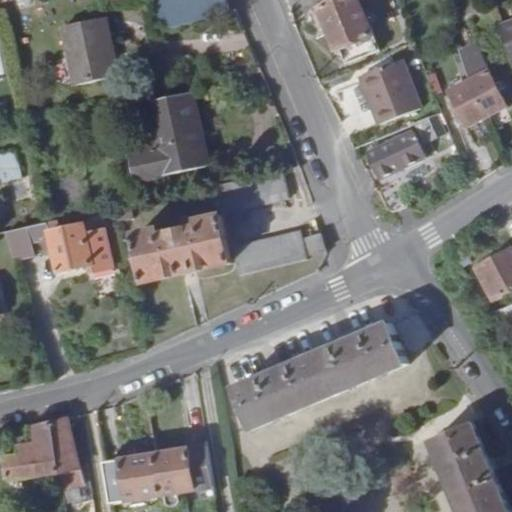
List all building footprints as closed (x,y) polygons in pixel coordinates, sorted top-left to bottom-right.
[(151,0),(158,28),(226,13),(223,0),(151,0)] [(349,0),(322,11),(321,9),(307,15),(305,18),(304,24),(307,32),(311,34),(316,35),(329,29),(338,51),(342,49),(348,63),(378,50),(359,0),(349,0)] [(75,85),(116,74),(105,29),(109,28),(105,13),(61,24),(75,85)] [(511,21),(500,26),(511,56),(511,21)] [(363,75),(382,124),(421,109),(402,59),(363,75)] [(489,70),(470,80),(490,115),(508,105),(489,70)] [(490,115),(470,80),(452,90),(470,125),(490,115)] [(134,175),(208,159),(192,90),(147,100),(157,145),(129,152),(134,175)] [(426,143),(448,135),(438,111),(417,120),(426,143)] [(414,130),(370,149),(380,175),(394,169),(400,182),(379,190),(389,208),(395,211),(409,205),(401,186),(432,173),(414,130)] [(464,147),(478,182),(492,173),(479,141),(464,147)] [(0,182),(19,176),(10,152),(0,155),(0,182)] [(288,197),(282,168),(244,177),(231,180),(217,183),(223,210),(237,207),(250,204),(262,202),(275,200),(288,197)] [(135,216),(132,202),(116,206),(119,219),(135,216)] [(162,232),(161,226),(136,231),(146,279),(233,262),(223,213),(201,218),(202,224),(162,232)] [(46,222),(13,229),(15,243),(16,243),(19,259),(38,255),(35,239),(43,237),(47,251),(56,249),(61,268),(92,262),(93,271),(115,266),(107,227),(89,232),(87,222),(62,228),(61,218),(46,222)] [(306,261),(300,232),(234,247),(240,274),(306,261)] [(306,238),(312,257),(326,253),(327,251),(321,233),(306,238)] [(501,253),(477,266),(491,292),(486,295),(490,302),(505,294),(508,298),(511,295),(511,242),(511,241),(499,249),(501,253)] [(18,288),(3,290),(9,321),(24,319),(18,288)] [(0,323),(9,321),(3,290),(0,290),(0,323)] [(253,430),(408,366),(392,327),(237,391),(253,430)] [(68,417),(52,419),(60,469),(63,487),(78,485),(68,417)] [(52,419),(35,423),(38,442),(21,445),(22,455),(9,458),(12,479),(60,469),(52,419)] [(463,511),(511,511),(473,424),(433,441),(463,511)] [(207,445),(157,455),(164,498),(168,498),(170,507),(216,498),(207,445)] [(135,504),(164,498),(157,455),(108,465),(114,496),(129,494),(131,505),(135,504)] [(114,496),(116,511),(136,511),(135,504),(131,505),(129,494),(114,496)] [(136,511),(139,511),(166,507),(164,498),(135,504),(136,511)]
